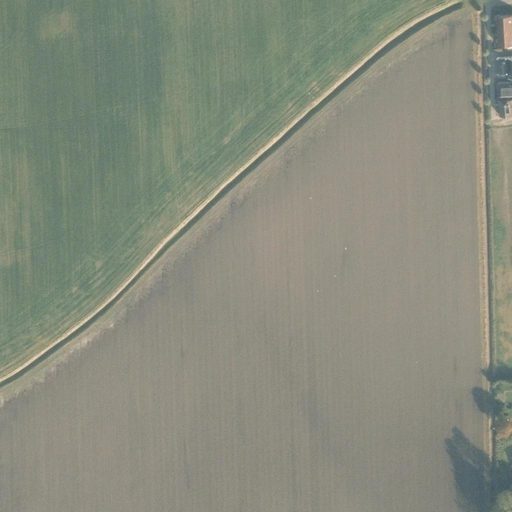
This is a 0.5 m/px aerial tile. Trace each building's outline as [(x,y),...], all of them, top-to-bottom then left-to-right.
[(511,13),(496,14),(497,29),(511,27),(511,13)] [(511,27),(497,29),(498,44),(511,42),(511,27)] [(507,70),(508,76),(511,75),(511,55),(497,57),(498,71),(507,70)] [(499,95),(511,94),(511,80),(498,81),(499,95)] [(511,97),(499,99),(501,115),(511,113),(511,97)]
